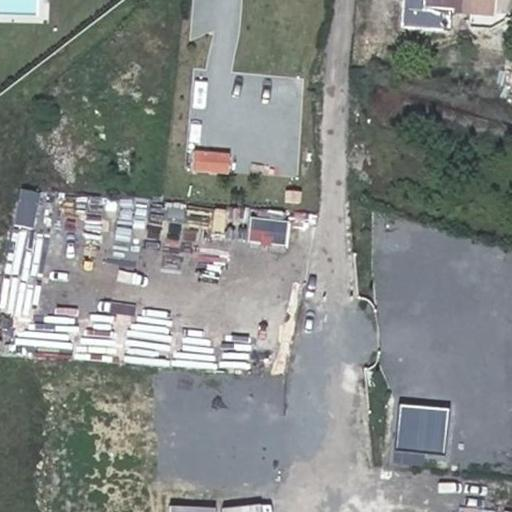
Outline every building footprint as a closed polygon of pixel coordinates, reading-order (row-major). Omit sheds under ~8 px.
[(498,0),(411,0),(410,9),(497,17),(498,0)] [(269,75),(267,99),(302,101),(304,78),(269,75)] [(36,226),(44,192),(24,187),(16,221),(36,226)] [(289,243),(291,218),(253,215),(251,240),(289,243)] [(398,462),(428,463),(428,453),(448,454),(450,405),(400,403),(398,462)]
